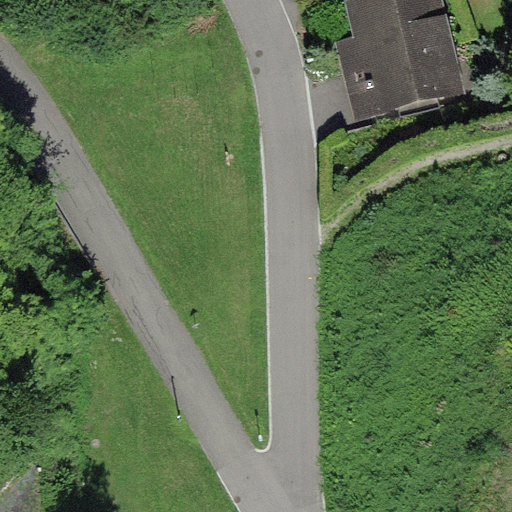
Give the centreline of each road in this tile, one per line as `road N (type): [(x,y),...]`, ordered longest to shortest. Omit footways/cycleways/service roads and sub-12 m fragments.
road 1 (residential): [(0,68),(173,336),(267,511)]
road 2 (residential): [(252,0),(284,92),(289,133),(298,246),(298,511)]
